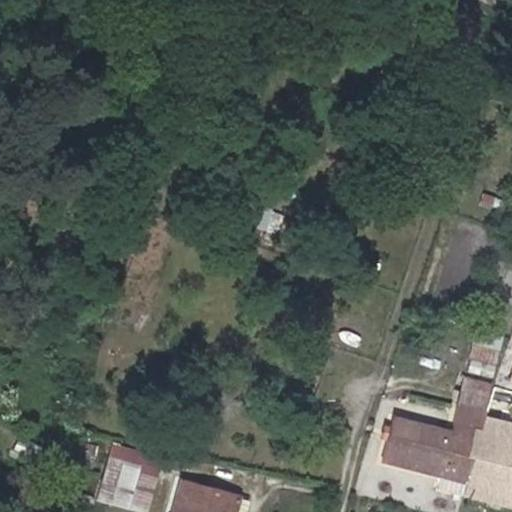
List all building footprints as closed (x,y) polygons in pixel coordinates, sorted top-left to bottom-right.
[(470,358),(493,364),(497,350),(473,343),(469,357),(470,358)] [(489,377),(493,364),(470,358),(466,370),(489,377)] [(477,431),(484,403),(490,384),(464,378),(450,432),(392,417),(380,461),(440,476),(436,491),(460,497),(464,482),(477,431)] [(511,468),(511,440),(477,431),(464,482),(479,486),(476,497),(502,504),(511,468)] [(113,447),(98,497),(143,511),(158,459),(113,447)] [(179,481),(170,511),(247,511),(251,501),(179,481)] [(89,496),(73,491),(70,500),(87,505),(89,496)]
